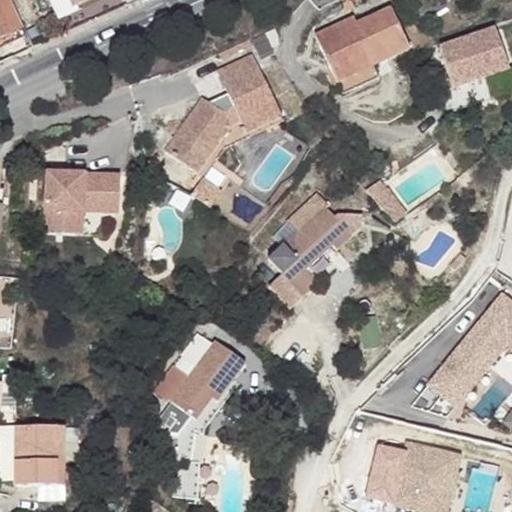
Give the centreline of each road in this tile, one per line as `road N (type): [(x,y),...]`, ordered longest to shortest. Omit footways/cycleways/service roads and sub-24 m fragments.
road 1 (residential): [(305,511),(328,439),(358,392),(480,264),(511,167)]
road 2 (secondary): [(0,98),(216,0)]
